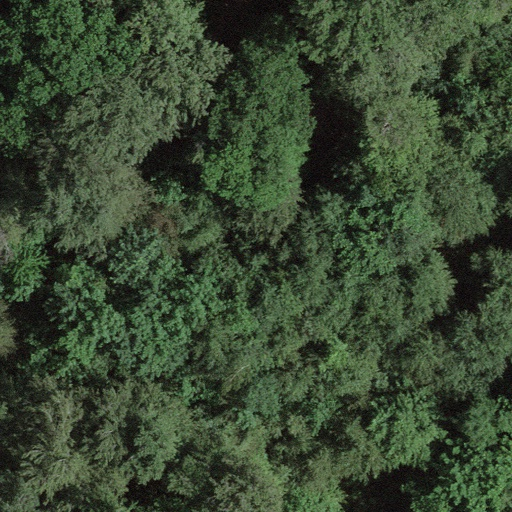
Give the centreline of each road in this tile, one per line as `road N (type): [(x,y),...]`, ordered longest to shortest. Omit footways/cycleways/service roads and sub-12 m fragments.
road 1 (track): [(0,115),(511,147)]
road 2 (track): [(411,511),(511,362)]
